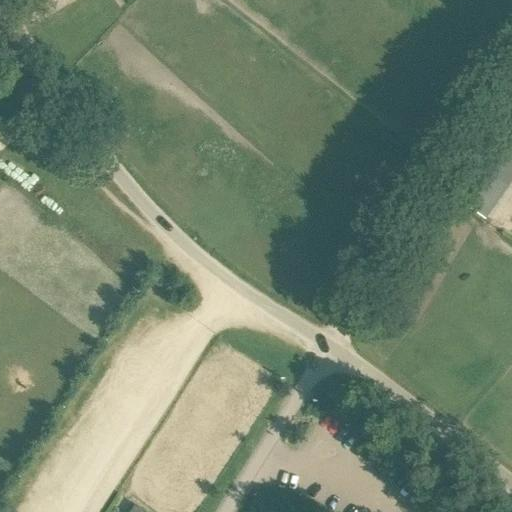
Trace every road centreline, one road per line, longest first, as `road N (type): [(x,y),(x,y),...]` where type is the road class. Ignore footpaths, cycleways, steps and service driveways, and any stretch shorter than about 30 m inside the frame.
road 1 (unclassified): [(330,345),(232,285),(180,242),(108,160),(0,5)]
road 2 (unknown): [(0,39),(54,135),(131,223),(224,296)]
road 3 (unclassified): [(511,486),(330,345)]
road 4 (residential): [(222,511),(330,345)]
